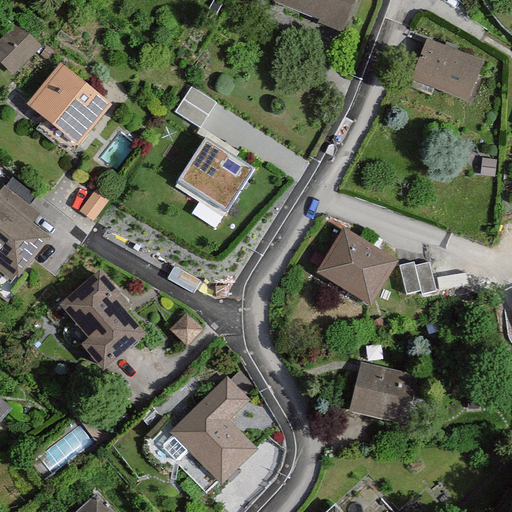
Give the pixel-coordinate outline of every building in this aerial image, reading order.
[(272,0),(270,7),(314,25),(312,28),(342,40),(357,0),(272,0)] [(13,30),(0,43),(0,72),(9,82),(37,53),(13,30)] [(483,68),(424,46),(409,87),(467,109),(483,68)] [(57,72),(24,111),(77,155),(109,116),(57,72)] [(214,146),(183,189),(233,225),(267,182),(214,146)] [(10,281),(17,285),(48,246),(29,231),(37,221),(1,193),(0,194),(0,283),(5,287),(10,281)] [(398,270),(342,236),(315,281),(370,315),(398,270)] [(431,257),(401,264),(408,293),(438,287),(431,257)] [(80,355),(103,380),(145,342),(124,319),(132,312),(99,276),(58,314),(88,347),(80,355)] [(188,311),(172,329),(190,345),(206,327),(188,311)] [(417,384),(358,369),(345,422),(403,437),(417,384)] [(166,434),(219,494),(255,457),(229,425),(251,405),(227,379),(166,434)] [(0,411),(0,429),(9,419),(0,411)] [(103,511),(95,502),(84,511),(103,511)]
